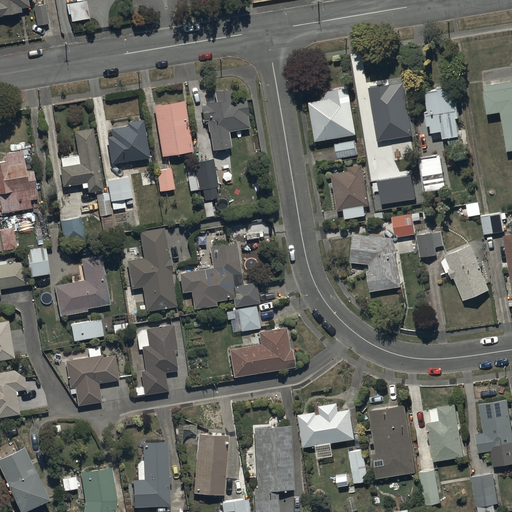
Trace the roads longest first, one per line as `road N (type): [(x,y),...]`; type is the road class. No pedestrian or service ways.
road 1 (residential): [(511,349),(430,359),(397,353),(332,310),(300,232),(266,36)]
road 2 (residential): [(266,36),(0,78)]
road 3 (residential): [(430,5),(266,36)]
